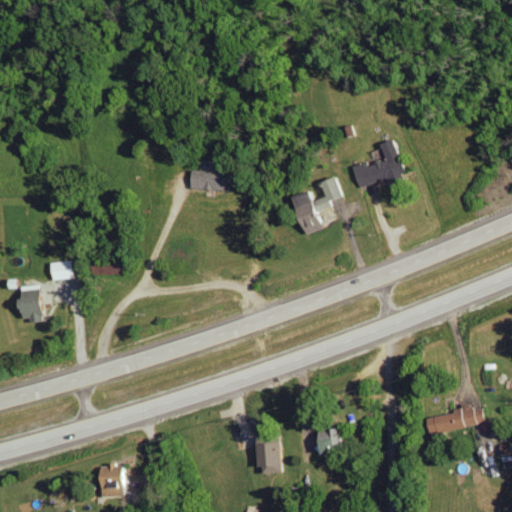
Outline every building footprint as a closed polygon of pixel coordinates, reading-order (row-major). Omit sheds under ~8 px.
[(393,178),(395,184),(414,178),(401,139),(385,144),(388,153),(357,164),(364,187),(393,178)] [(237,172),(198,170),(198,189),(237,190),(237,172)] [(348,197),(341,177),(328,182),(333,197),(320,201),(317,192),(302,197),(314,232),(331,227),(326,210),(339,205),(337,201),(348,197)] [(59,280),(81,278),(79,261),(58,263),(59,280)] [(51,320),(49,284),(29,285),(30,321),(51,320)] [(432,416),(434,432),(490,425),(487,405),(467,408),(468,411),(432,416)] [(327,453),(349,450),(346,427),(324,430),(327,453)] [(288,473),(286,436),(264,437),(266,473),(288,473)] [(136,497),(136,466),(109,466),(109,497),(136,497)]
